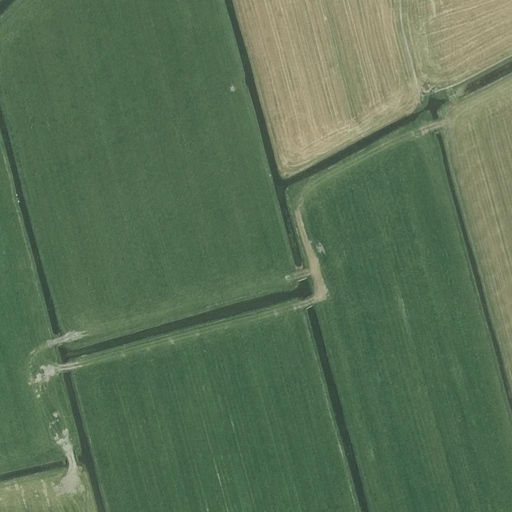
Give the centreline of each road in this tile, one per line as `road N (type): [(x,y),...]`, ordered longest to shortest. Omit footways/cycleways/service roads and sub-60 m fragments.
road 1 (track): [(0,494),(75,486),(69,449),(41,386),(50,372),(316,297),(316,271),(296,216),(303,190),(511,85)]
road 2 (track): [(50,372),(42,348),(316,271)]
